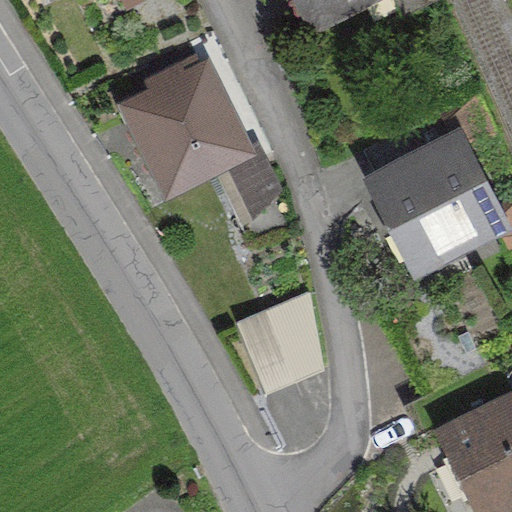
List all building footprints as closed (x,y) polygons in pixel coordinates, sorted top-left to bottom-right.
[(281,0),(301,36),(369,0),(281,0)] [(158,204),(247,155),(197,65),(108,113),(158,204)] [(402,283),(495,239),(448,142),(355,186),(402,283)] [(231,323),(258,387),(313,362),(300,293),(231,323)] [(464,511),(510,511),(511,511),(511,397),(428,440),(464,511)]
